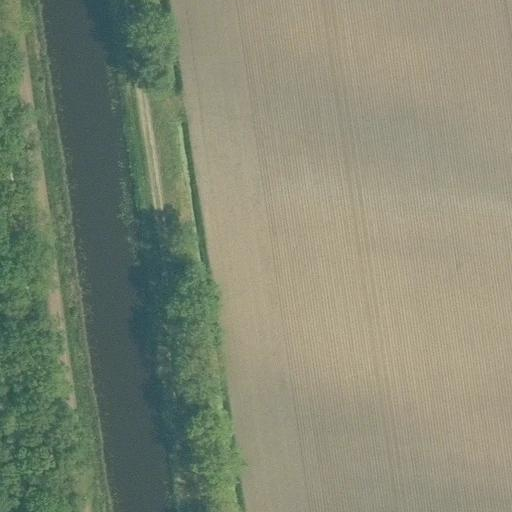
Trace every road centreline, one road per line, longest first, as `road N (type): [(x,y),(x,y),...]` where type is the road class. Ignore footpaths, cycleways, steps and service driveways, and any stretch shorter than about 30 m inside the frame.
road 1 (track): [(10,0),(83,511)]
road 2 (track): [(205,511),(132,0)]
